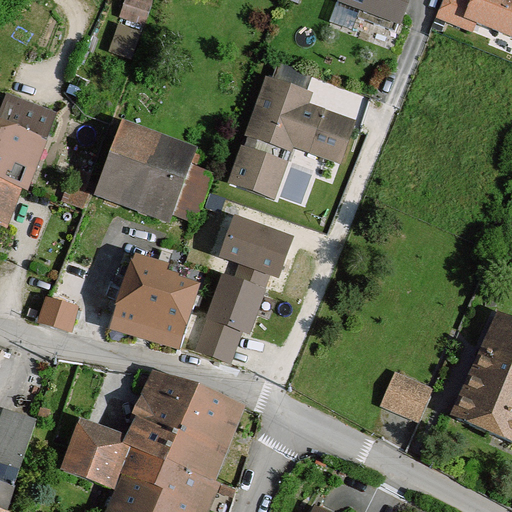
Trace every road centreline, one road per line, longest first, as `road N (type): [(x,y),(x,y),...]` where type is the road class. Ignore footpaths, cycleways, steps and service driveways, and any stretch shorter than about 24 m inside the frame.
road 1 (residential): [(295,413),(149,361),(0,329)]
road 2 (residential): [(485,511),(295,413)]
